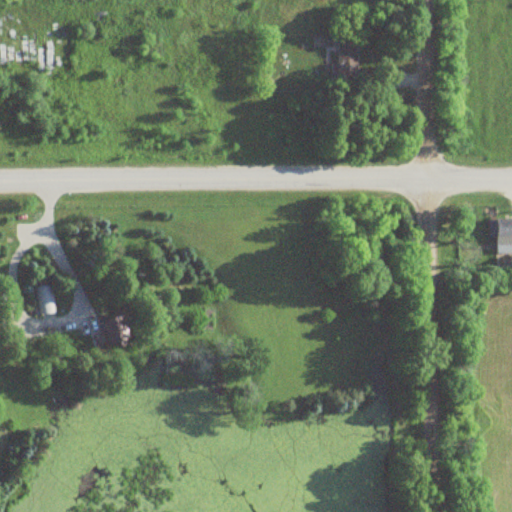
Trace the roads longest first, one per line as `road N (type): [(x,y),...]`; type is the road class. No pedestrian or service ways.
road 1 (residential): [(425,0),(435,511)]
road 2 (residential): [(0,184),(511,177)]
